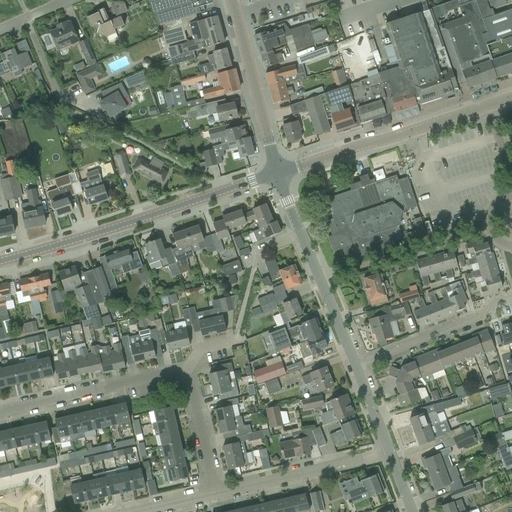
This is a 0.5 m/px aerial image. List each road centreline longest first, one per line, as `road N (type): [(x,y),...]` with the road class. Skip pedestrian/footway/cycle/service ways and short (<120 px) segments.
road 1 (tertiary): [(0,260),(277,174)]
road 2 (tertiary): [(277,174),(489,106)]
road 3 (residential): [(354,364),(277,174)]
road 4 (residential): [(0,411),(159,373),(180,377)]
road 5 (tertiary): [(277,174),(230,0)]
road 6 (residential): [(216,494),(390,452)]
road 7 (residential): [(354,364),(511,298)]
road 8 (residential): [(216,494),(193,393),(180,377)]
